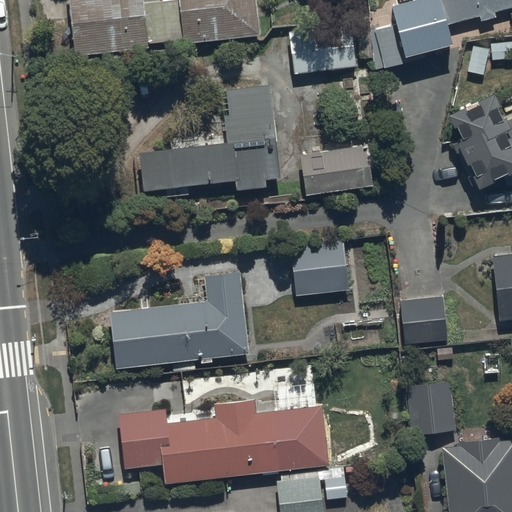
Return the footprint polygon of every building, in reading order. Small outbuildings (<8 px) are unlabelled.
[(142,0),(68,0),(73,60),(149,54),(148,47),(259,38),(256,0),(178,0),(179,3),(143,6),(142,0)] [(392,22),(369,29),(379,67),(450,48),(443,23),(511,3),(511,0),(411,0),(411,1),(388,8),(392,22)] [(288,33),(294,78),(355,70),(350,26),(288,33)] [(490,54),(473,50),(467,76),(483,80),(490,54)] [(280,186),(271,90),(251,92),(250,82),(223,85),(229,148),(139,157),(143,197),(234,188),(235,199),(266,196),(266,188),(280,186)] [(511,177),(511,114),(499,121),(489,99),(443,121),(476,194),(511,177)] [(351,142),(329,145),(330,153),(299,156),(304,197),(371,188),(366,150),(353,152),(351,142)] [(293,258),(296,299),(347,295),(344,254),(293,258)] [(511,261),(494,263),(499,324),(511,322),(511,261)] [(205,302),(206,308),(111,317),(116,374),(247,361),(239,278),(204,281),(206,302),(205,302)] [(399,303),(405,348),(447,344),(442,299),(399,303)] [(164,413),(118,419),(122,459),(160,455),(161,473),(323,456),(318,410),(314,411),(311,386),(271,390),(272,401),(212,408),(214,421),(166,426),(164,413)] [(450,387),(407,391),(412,440),(455,436),(450,387)] [(460,452),(443,454),(447,511),(511,511),(511,444),(460,450),(460,452)] [(329,493),(344,492),(341,463),(280,469),(280,474),(275,474),(278,511),(322,511),(323,511),(330,511),(329,493)] [(184,508),(145,511),(233,511),(233,505),(213,507),(213,505),(206,505),(206,502),(184,504),(184,508)]
